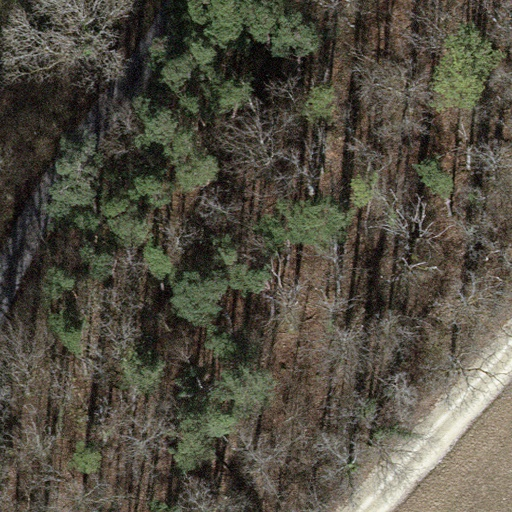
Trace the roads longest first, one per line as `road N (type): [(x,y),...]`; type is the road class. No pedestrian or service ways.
road 1 (track): [(0,298),(29,241),(134,106),(192,0)]
road 2 (track): [(366,511),(511,352)]
